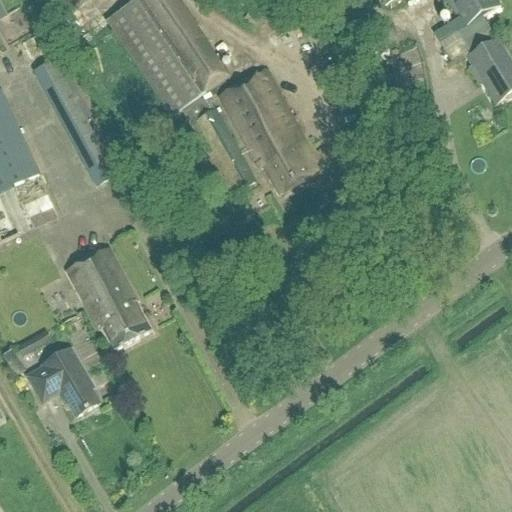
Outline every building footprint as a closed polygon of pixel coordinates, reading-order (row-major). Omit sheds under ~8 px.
[(180,115),(232,200),(256,185),(206,100),(230,86),(177,0),(146,0),(110,22),(170,121),(180,115)] [(380,0),(386,10),(405,0),(380,0)] [(511,68),(498,45),(497,45),(482,21),(500,10),(493,0),(429,0),(435,8),(443,3),(461,33),(457,35),(472,60),(468,63),(473,70),(469,72),(479,88),(485,84),(490,92),(488,94),(496,108),(504,102),(509,103),(511,101),(511,68)] [(96,191),(123,177),(61,61),(35,76),(96,191)] [(339,105),(362,93),(346,62),(322,74),(339,105)] [(280,198),(321,176),(296,130),(291,133),(262,77),(220,99),(260,171),(264,169),(280,198)] [(0,247),(59,220),(1,94),(0,94),(0,247)] [(108,252),(67,274),(99,334),(103,332),(115,355),(152,335),(136,305),(137,305),(108,252)] [(79,318),(66,322),(70,334),(83,330),(79,318)] [(23,361),(52,345),(46,335),(18,351),(23,361)] [(88,382),(86,377),(75,358),(71,352),(40,369),(41,371),(26,380),(45,412),(64,401),(76,422),(100,408),(86,383),(88,382)]
